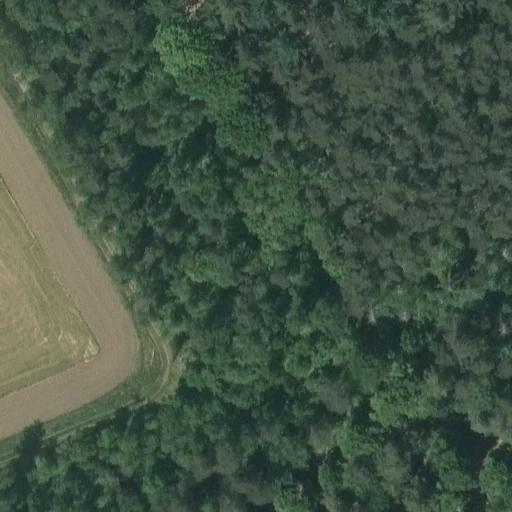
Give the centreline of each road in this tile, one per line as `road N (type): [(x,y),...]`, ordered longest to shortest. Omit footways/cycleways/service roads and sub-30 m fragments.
road 1 (track): [(482,511),(165,0)]
road 2 (track): [(136,314),(136,378),(123,399),(0,460)]
